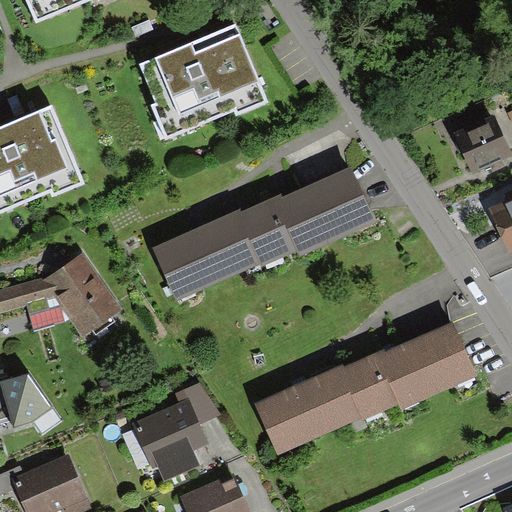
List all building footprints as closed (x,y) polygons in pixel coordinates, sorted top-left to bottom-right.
[(87,0),(28,0),(37,21),(87,0)] [(262,99),(232,26),(138,64),(167,137),(262,99)] [(2,127),(0,127),(0,214),(81,182),(50,108),(2,127)] [(459,149),(469,168),(510,147),(494,116),(453,136),(459,149)] [(158,246),(177,292),(262,256),(263,259),(370,214),(351,169),(287,196),(243,215),(242,211),(198,229),(158,246)] [(498,223),(508,245),(511,243),(511,199),(492,208),(498,223)] [(0,307),(61,291),(83,325),(116,304),(78,244),(45,264),(48,270),(0,282),(0,307)] [(256,403),(276,449),(365,411),(366,413),(476,367),(457,323),(389,352),(347,370),(344,365),(299,384),(256,403)] [(47,409),(25,377),(0,382),(0,421),(8,420),(10,426),(31,420),(47,409)] [(174,393),(179,404),(189,399),(200,424),(210,420),(222,415),(200,382),(174,393)] [(138,421),(163,479),(191,468),(185,455),(208,445),(200,424),(189,399),(179,404),(138,421)] [(77,511),(89,507),(70,457),(26,474),(23,467),(0,475),(0,494),(19,487),(28,511),(45,511),(66,504),(68,511),(77,511)] [(180,502),(184,511),(250,511),(236,477),(180,502)] [(511,511),(511,493),(501,499),(507,511),(511,511)]
